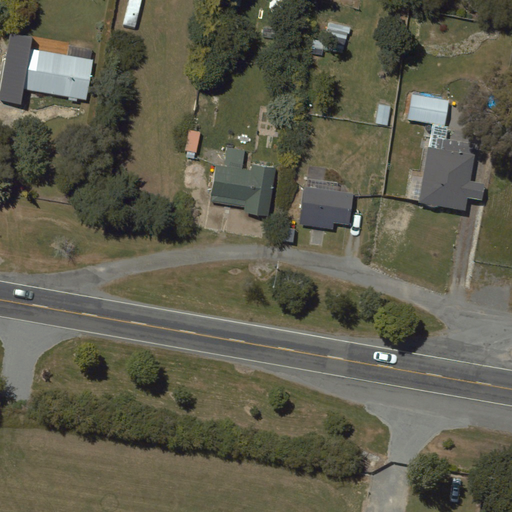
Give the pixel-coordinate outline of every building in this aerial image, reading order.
[(33,46),(26,87),(87,99),(95,58),(33,46)] [(480,185),(469,185),(469,132),(450,132),(450,99),(422,99),(422,108),(408,109),(408,121),(422,121),(423,210),(464,209),(464,200),(481,200),(480,185)] [(390,101),(373,101),(374,124),(391,124),(390,101)] [(196,152),(199,132),(186,130),(184,150),(196,152)] [(246,215),(269,219),(277,173),(214,163),(208,199),(247,205),(246,215)] [(332,218),(350,218),(350,189),(300,189),(300,223),(315,224),(315,234),(325,234),(325,225),(332,226),(332,218)]
